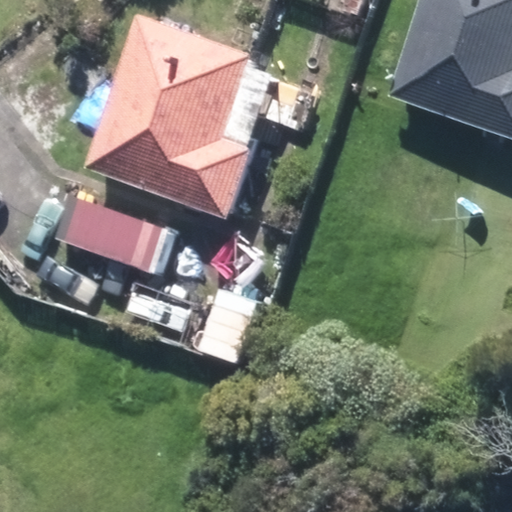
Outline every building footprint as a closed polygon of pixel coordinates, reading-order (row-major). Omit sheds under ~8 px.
[(511,0),(430,0),(398,100),(511,137),(511,0)] [(81,39),(47,8),(0,60),(0,101),(14,114),(81,39)] [(101,173),(237,220),(285,81),(256,71),(260,62),(153,25),(101,173)] [(180,234),(83,198),(66,245),(162,281),(180,234)] [(274,306),(234,292),(213,352),(252,366),(274,306)]
